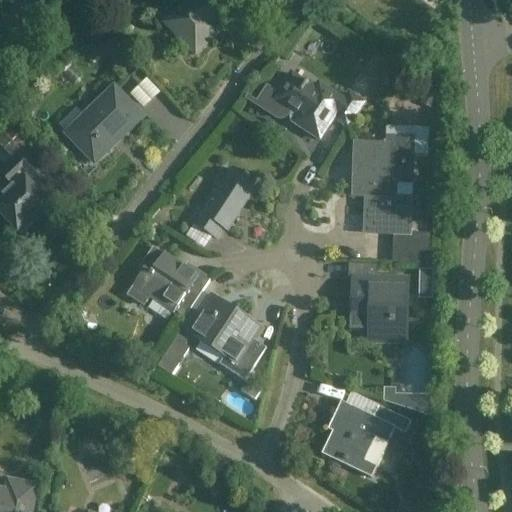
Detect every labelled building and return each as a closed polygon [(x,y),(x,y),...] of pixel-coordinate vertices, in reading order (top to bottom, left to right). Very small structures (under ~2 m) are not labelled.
[(182,0),(187,4),(166,24),(196,55),(214,38),(209,32),(225,17),(223,15),(234,4),(230,0),(182,0)] [(97,23),(78,42),(91,56),(101,45),(106,50),(109,47),(121,60),(127,54),(114,42),(97,23)] [(315,90),(292,74),(279,94),(267,86),(255,106),(276,120),(279,120),(283,120),(286,119),(291,112),(296,116),(292,122),(320,140),(334,119),(349,129),(365,104),(351,95),(346,102),(319,85),(315,90)] [(143,79),(126,97),(141,110),(158,93),(143,79)] [(77,110),(60,126),(70,137),(69,138),(94,165),(113,147),(110,143),(139,115),(113,89),(94,107),(97,111),(87,121),(77,110)] [(0,173),(13,188),(0,200),(0,212),(9,223),(13,219),(24,232),(50,207),(32,187),(47,172),(25,149),(28,146),(10,128),(0,137),(0,148),(12,161),(0,172),(0,173)] [(356,146),(355,194),(369,194),(368,235),(395,236),(394,250),(423,250),(424,236),(412,235),(413,198),(412,198),(397,197),(397,186),(414,186),(414,157),(428,157),(429,129),(405,128),(405,140),(389,140),(389,147),(356,146)] [(258,187),(233,170),(203,215),(198,211),(191,223),(216,239),(223,229),(228,233),(258,187)] [(184,269),(153,248),(139,269),(143,271),(127,296),(144,307),(149,299),(173,315),(175,312),(186,319),(193,307),(211,281),(187,264),(184,269)] [(433,272),(419,272),(419,301),(432,301),(433,272)] [(353,295),(353,300),(356,300),(355,321),(355,328),(376,329),(376,344),(409,345),(410,306),(406,306),(407,278),(379,278),(354,277),(354,279),(353,295)] [(251,321),(214,296),(188,335),(224,358),(220,365),(245,381),(266,350),(256,342),(264,330),(250,322),(251,321)] [(185,347),(188,343),(178,337),(158,368),(171,377),(189,349),(185,347)] [(374,419),(341,403),(333,420),(337,422),(321,455),(371,479),(376,468),(388,445),(395,429),(407,435),(412,423),(379,407),(374,419)] [(31,511),(37,487),(8,481),(5,492),(0,490),(0,511),(31,511)]
